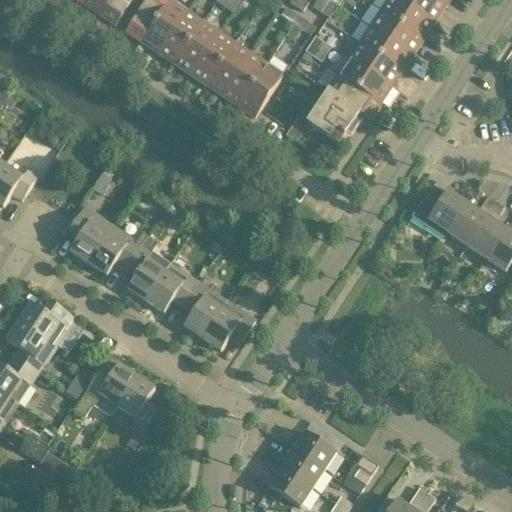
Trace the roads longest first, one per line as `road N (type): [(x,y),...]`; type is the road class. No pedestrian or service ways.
road 1 (residential): [(511,492),(282,342)]
road 2 (residential): [(237,413),(13,263)]
road 3 (residential): [(416,140),(508,0)]
road 4 (residential): [(282,342),(363,220)]
road 5 (residential): [(363,220),(243,141)]
